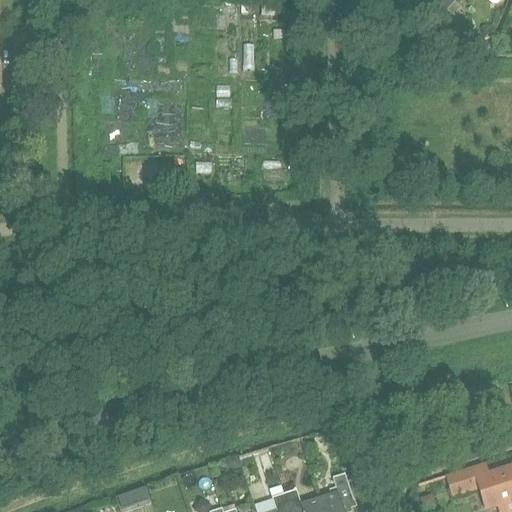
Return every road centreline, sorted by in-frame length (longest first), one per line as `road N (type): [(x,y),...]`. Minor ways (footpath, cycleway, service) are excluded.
road 1 (unclassified): [(0,452),(281,372),(511,322)]
road 2 (residential): [(64,229),(511,225)]
